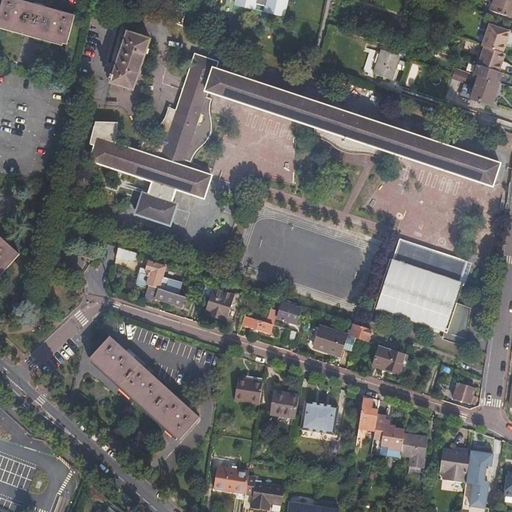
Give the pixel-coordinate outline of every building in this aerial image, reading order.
[(2,0),(0,9),(0,25),(67,43),(75,15),(20,0),(2,0)] [(241,0),(238,13),(258,17),(259,12),(269,14),(268,19),(288,23),(292,0),(241,0)] [(511,0),(492,0),(489,10),(511,17),(511,0)] [(486,47),(479,66),(499,73),(502,65),(502,64),(505,54),(503,54),(508,40),(509,40),(511,32),(491,25),(483,47),(486,47)] [(111,84),(133,91),(150,40),(128,33),(113,77),(110,76),(108,81),(111,83),(111,84)] [(361,49),(372,53),(374,47),(363,43),(361,49)] [(374,74),(392,80),(401,56),(383,50),(374,74)] [(145,209),(167,216),(171,202),(157,197),(162,183),(205,197),(212,176),(184,166),(188,152),(194,154),(201,144),(202,144),(203,143),(204,142),(205,141),(206,140),(207,139),(208,138),(208,136),(209,135),(209,134),(210,132),(210,131),(211,130),(211,128),(211,127),(211,125),(211,124),(211,123),(211,121),(210,120),(210,118),(210,106),(204,104),(208,92),(492,186),(499,165),(215,69),(217,63),(195,55),(177,111),(170,109),(170,111),(169,113),(168,114),(168,116),(167,117),(167,118),(166,120),(165,121),(164,122),(163,123),(163,124),(162,125),(161,125),(160,126),(159,127),(158,128),(157,128),(156,129),(155,130),(160,134),(168,137),(165,146),(146,140),(142,152),(116,144),(117,141),(117,123),(98,123),(91,143),(96,145),(91,159),(154,181),(145,209)] [(502,85),(506,75),(499,73),(479,66),(476,64),(472,74),(476,76),(496,82),(502,85)] [(488,103),(496,82),(476,76),(468,96),(488,103)] [(0,275),(19,255),(0,237),(0,275)] [(466,261),(399,238),(391,259),(389,259),(368,320),(381,325),(385,312),(398,316),(443,331),(440,339),(463,346),(471,308),(457,303),(463,283),(459,282),(466,261)] [(84,256),(94,259),(97,249),(87,246),(84,256)] [(136,254),(119,248),(116,259),(133,264),(136,254)] [(149,287),(179,296),(182,284),(163,278),(166,268),(150,263),(149,263),(146,270),(142,269),(140,273),(139,273),(135,286),(148,290),(149,287)] [(148,290),(145,298),(158,302),(158,300),(183,307),(186,298),(179,296),(149,287),(148,290)] [(206,314),(227,321),(235,294),(214,288),(206,314)] [(273,325),(281,300),(275,299),(271,311),(267,323),(273,325)] [(299,320),(302,309),(284,303),(278,318),(291,322),(293,318),(299,320)] [(250,317),(267,323),(271,311),(253,306),(250,317)] [(270,334),(273,325),(267,323),(250,317),(246,316),(243,326),(270,334)] [(310,331),(313,324),(306,322),(304,329),(310,331)] [(368,342),(372,330),(355,324),(352,333),(348,332),(347,335),(356,338),(368,342)] [(352,351),(356,338),(347,335),(320,326),(313,347),(339,356),(342,348),(352,351)] [(91,358),(179,439),(200,418),(111,337),(91,358)] [(399,372),(406,354),(380,346),(374,366),(382,369),(383,367),(399,372)] [(258,404),(261,381),(235,378),(232,400),(258,404)] [(472,396),(474,389),(458,384),(453,399),(473,406),(475,403),(476,398),(472,396)] [(295,417),(298,395),(282,392),(282,394),(273,393),(270,413),(295,417)] [(373,400),(364,399),(358,437),(365,439),(367,425),(376,426),(378,415),(378,410),(372,408),(373,400)] [(325,404),(321,403),(318,403),(315,402),(305,401),(301,425),(317,427),(334,430),(335,427),(338,406),(328,404),(325,404)] [(378,415),(376,426),(374,441),(383,442),(382,447),(390,449),(389,451),(402,453),(405,433),(405,431),(396,429),(396,427),(390,426),(391,422),(386,421),(387,417),(378,415)] [(402,453),(402,455),(411,456),(410,465),(424,467),(425,458),(429,437),(405,433),(402,453)] [(444,479),(464,482),(468,450),(462,449),(462,451),(444,448),(441,475),(444,476),(444,479)] [(478,451),(468,450),(464,482),(474,484),(471,505),(485,507),(489,481),(482,480),(484,465),(491,466),(493,450),(478,448),(478,451)] [(246,477),(247,472),(217,468),(214,490),(244,495),(246,477)] [(244,495),(243,496),(251,498),(249,508),(267,511),(268,503),(281,505),(283,488),(284,487),(253,483),(253,478),(246,477),(244,495)] [(339,511),(340,510),(289,502),(287,511),(339,511)]
